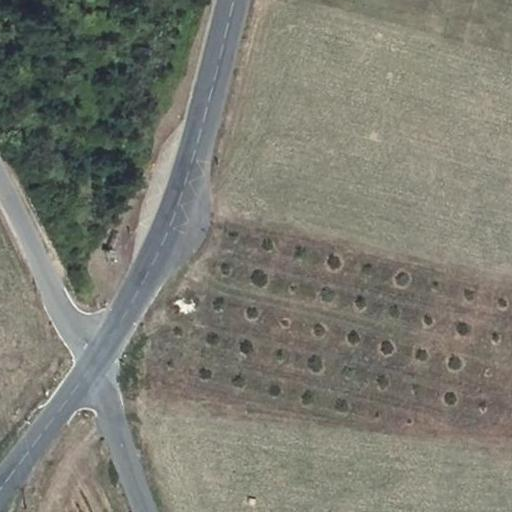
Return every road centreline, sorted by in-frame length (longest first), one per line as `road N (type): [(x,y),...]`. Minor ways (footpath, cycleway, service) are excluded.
road 1 (tertiary): [(92,369),(161,243),(225,0)]
road 2 (unclassified): [(92,369),(0,174)]
road 3 (tertiary): [(0,489),(92,369)]
road 4 (tertiary): [(92,369),(143,511)]
